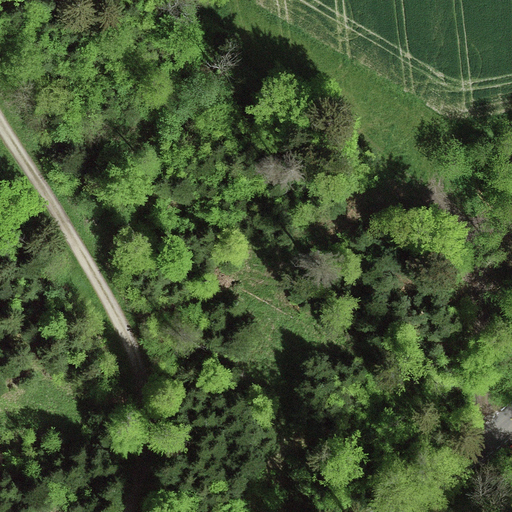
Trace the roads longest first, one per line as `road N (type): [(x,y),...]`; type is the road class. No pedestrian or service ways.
road 1 (track): [(189,0),(413,185),(449,224),(470,270),(485,440)]
road 2 (track): [(0,123),(125,369),(138,420),(134,511)]
road 3 (tertiary): [(378,511),(511,422)]
